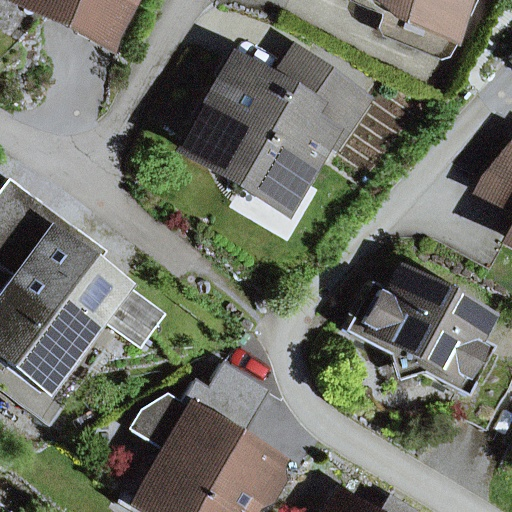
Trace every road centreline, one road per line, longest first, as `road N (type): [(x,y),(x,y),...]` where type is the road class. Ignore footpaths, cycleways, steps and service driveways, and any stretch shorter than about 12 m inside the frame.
road 1 (residential): [(484,110),(285,337),(291,375),(337,437),(462,511)]
road 2 (residential): [(182,0),(115,139),(96,157),(59,164),(0,130)]
